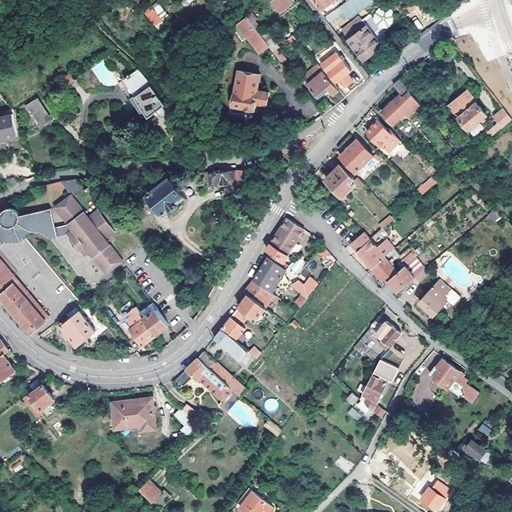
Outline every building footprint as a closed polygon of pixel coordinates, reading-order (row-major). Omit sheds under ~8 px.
[(278,4),(282,11),(294,1),(293,0),(274,0),(278,4)] [(315,0),(323,10),(336,0),(315,0)] [(356,4),(352,0),(348,0),(348,1),(342,5),(351,17),(360,11),(356,4)] [(414,8),(420,15),(426,10),(417,0),(409,0),(398,10),(403,16),(414,8)] [(274,17),(282,11),(278,4),(270,11),(274,17)] [(148,12),(157,24),(163,20),(154,7),(148,12)] [(248,16),(239,22),(261,52),(270,45),(259,31),(248,16)] [(350,39),(366,59),(383,46),(361,17),(344,30),(346,32),(346,31),(351,38),(350,39)] [(294,34),(275,52),(279,57),(299,40),(294,34)] [(338,52),(322,64),(347,97),(351,92),(347,86),(353,80),(348,73),(353,70),(338,52)] [(330,87),(335,93),(340,89),(320,65),(305,77),(320,95),(330,87)] [(165,117),(168,115),(185,139),(190,135),(173,111),(157,89),(140,68),(127,78),(138,93),(133,97),(143,111),(148,108),(152,113),(159,109),(165,117)] [(269,104),(271,91),(258,89),(261,73),(239,70),(234,106),(257,109),(258,102),(269,104)] [(383,111),(394,123),(405,112),(409,116),(422,103),(403,78),(395,84),(402,94),(383,111)] [(488,119),(486,116),(489,114),(470,90),(452,104),(476,134),(486,125),(484,122),(488,119)] [(325,97),(316,103),(325,114),(334,107),(325,97)] [(27,106),(35,119),(47,112),(38,99),(27,106)] [(231,108),(230,117),(242,118),(243,110),(231,108)] [(499,124),(502,128),(511,120),(511,119),(504,109),(494,117),(499,124)] [(0,139),(17,136),(12,114),(0,117),(0,139)] [(386,149),(388,147),(392,151),(403,140),(393,130),(391,127),(388,129),(379,119),(367,130),(386,149)] [(488,140),(502,128),(499,124),(485,135),(488,140)] [(341,154),(358,171),(356,172),(362,178),(377,163),(372,157),(375,154),(358,137),(341,154)] [(356,184),(348,176),(353,172),(344,163),(328,178),(345,195),(356,184)] [(255,168),(237,170),(238,183),(255,181),(255,168)] [(238,183),(237,170),(210,172),(212,184),(238,183)] [(440,180),(435,175),(419,188),(424,193),(435,184),(440,180)] [(487,196),(491,192),(476,178),(472,181),(487,196)] [(61,181),(75,197),(85,189),(77,179),(61,181)] [(173,180),(169,180),(150,194),(164,213),(186,197),(173,180)] [(67,240),(68,241),(83,261),(90,256),(106,276),(124,262),(107,239),(116,232),(100,211),(91,218),(75,197),(56,212),(69,229),(73,234),(67,240)] [(18,217),(18,215),(17,212),(16,211),(15,209),(13,208),(11,207),(8,207),(6,207),(4,208),(3,209),(1,210),(0,211),(0,221),(1,222),(3,224),(4,225),(6,226),(8,226),(11,226),(13,225),(14,224),(16,223),(17,221),(18,219),(18,217)] [(0,245),(1,244),(3,242),(5,241),(8,241),(19,241),(21,240),(23,238),(32,229),(34,228),(35,228),(38,229),(45,233),(49,237),(53,241),(54,242),(57,243),(57,242),(55,231),(52,213),(18,215),(18,217),(18,219),(17,221),(16,223),(14,224),(13,225),(11,226),(8,226),(6,226),(4,225),(3,224),(0,226),(0,245)] [(384,228),(394,220),(390,215),(380,223),(384,228)] [(282,249),(289,254),(304,229),(289,218),(282,228),(276,239),(284,245),(282,249)] [(55,231),(57,242),(68,241),(67,240),(73,234),(69,229),(55,231)] [(366,230),(355,240),(361,248),(372,238),(366,230)] [(373,267),(386,255),(384,252),(386,251),(383,248),(384,247),(378,239),(375,241),(372,238),(361,248),(359,250),(373,267)] [(284,245),(276,239),(269,250),(272,252),(284,262),(289,254),(282,249),(284,245)] [(355,240),(352,242),(359,250),(361,248),(355,240)] [(324,245),(320,250),(327,257),(331,253),(324,245)] [(390,278),(416,256),(417,255),(412,249),(394,265),(386,255),(373,267),(386,282),(390,278)] [(327,257),(320,250),(305,266),(304,267),(312,274),(327,257)] [(0,291),(33,331),(35,330),(51,317),(0,256),(0,291)] [(415,276),(426,267),(416,256),(390,278),(400,290),(415,276)] [(256,279),(272,292),(286,271),(269,257),(265,264),(257,278),(256,279)] [(304,267),(305,266),(298,260),(292,268),(295,270),(299,273),(304,267)] [(426,267),(415,276),(420,282),(431,273),(426,267)] [(307,296),(308,297),(318,283),(311,278),(305,285),(299,281),(291,287),(286,293),(301,304),(307,296)] [(451,300),(445,295),(452,288),(441,278),(420,300),(437,315),(451,300)] [(250,294),(267,307),(276,295),(272,292),(256,279),(252,284),(246,291),(250,294)] [(240,306),(251,315),(257,320),(267,307),(250,294),(245,300),(240,306)] [(68,314),(71,318),(81,310),(82,311),(92,302),(89,297),(68,314)] [(152,300),(140,309),(146,317),(158,308),(152,300)] [(118,323),(126,317),(117,306),(109,312),(118,323)] [(224,327),(237,340),(246,328),(243,325),(251,315),(240,306),(232,317),(224,327)] [(146,317),(140,309),(140,308),(130,316),(136,324),(131,328),(143,344),(158,333),(146,317)] [(158,308),(146,317),(158,333),(170,324),(158,308)] [(81,310),(71,318),(63,325),(79,345),(97,330),(82,311),(81,310)] [(380,344),(387,349),(401,332),(380,316),(371,327),(378,333),(377,334),(383,338),(380,344)] [(237,340),(224,327),(215,337),(225,344),(247,363),(254,355),(237,340)] [(0,357),(5,354),(10,350),(6,345),(2,339),(0,340),(0,357)] [(385,357),(399,365),(404,357),(389,348),(385,357)] [(258,350),(254,355),(258,358),(262,353),(258,350)] [(210,367),(216,361),(205,351),(201,355),(200,357),(210,367)] [(5,354),(0,357),(0,380),(0,381),(2,380),(4,383),(19,373),(5,354)] [(234,390),(210,367),(200,357),(187,369),(178,377),(177,379),(177,381),(177,383),(177,384),(179,386),(181,386),(183,387),(185,385),(195,376),(198,380),(200,378),(225,401),(234,390)] [(469,383),(464,378),(466,375),(445,359),(438,368),(441,371),(436,379),(449,389),(455,381),(465,388),(469,383)] [(217,360),(216,361),(210,367),(234,390),(242,396),(248,389),(217,360)] [(388,382),(386,381),(393,367),(382,360),(361,399),(374,410),(388,382)] [(436,366),(431,374),(436,379),(441,371),(438,368),(436,366)] [(44,408),(48,413),(60,403),(44,382),(30,392),(43,409),(44,408)] [(345,399),(351,405),(358,399),(352,392),(345,399)] [(144,429),(158,428),(155,397),(114,401),(117,427),(144,424),(144,429)] [(277,410),(278,400),(266,398),(264,409),(277,410)] [(378,405),(373,412),(382,419),(387,412),(378,405)] [(184,428),(190,434),(200,425),(184,407),(178,414),(187,424),(184,428)] [(352,407),(347,413),(357,421),(362,416),(352,407)] [(268,419),(263,426),(277,437),(282,430),(268,419)] [(478,430),(487,436),(492,430),(482,423),(478,430)] [(468,449),(482,459),(488,451),(474,441),(468,449)] [(38,480),(46,488),(51,483),(44,475),(38,480)] [(139,488),(153,499),(162,490),(149,478),(139,488)] [(423,499),(439,511),(447,500),(431,488),(423,499)] [(160,506),(170,496),(165,491),(154,501),(160,506)] [(242,507),(247,511),(270,511),(274,508),(255,492),(242,507)]
